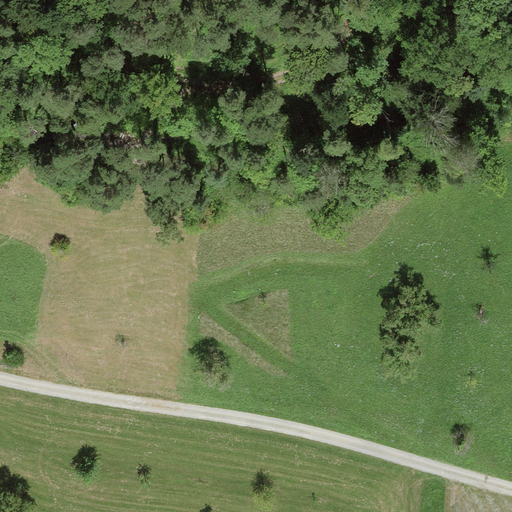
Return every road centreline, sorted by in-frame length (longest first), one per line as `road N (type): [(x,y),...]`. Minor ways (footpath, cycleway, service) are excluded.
road 1 (track): [(0,380),(262,426),(511,491)]
road 2 (track): [(69,0),(76,38),(151,78),(238,90),(312,66),(368,0)]
road 3 (track): [(317,0),(313,16),(288,38),(237,61),(140,72)]
